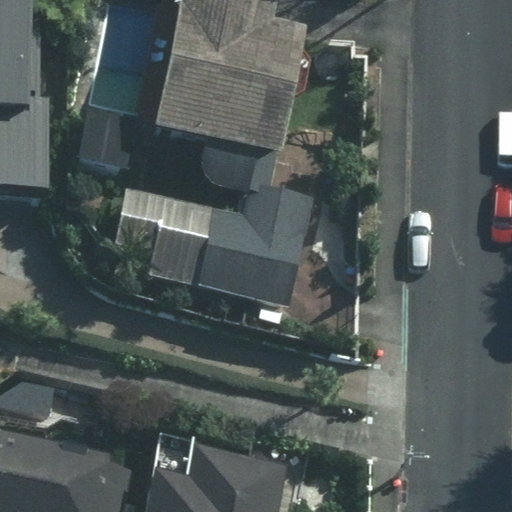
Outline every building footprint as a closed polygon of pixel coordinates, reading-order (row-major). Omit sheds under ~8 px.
[(52,119),(29,118),(34,0),(0,0),(0,197),(48,200),(52,119)] [(311,201),(254,188),(259,162),(283,167),(312,38),(273,30),(279,0),(182,0),(151,138),(211,151),(202,189),(251,200),(247,217),(129,190),(109,278),(284,318),(311,201)] [(138,125),(84,118),(77,171),(131,178),(138,125)] [(122,511),(125,432),(0,428),(0,511),(122,511)] [(285,511),(291,471),(156,453),(148,511),(285,511)]
